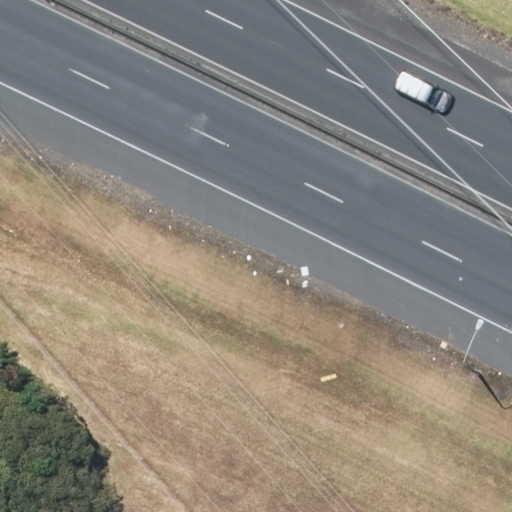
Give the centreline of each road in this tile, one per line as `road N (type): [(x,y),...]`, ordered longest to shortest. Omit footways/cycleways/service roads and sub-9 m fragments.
road 1 (primary): [(511,282),(0,34)]
road 2 (primary): [(185,0),(511,158)]
